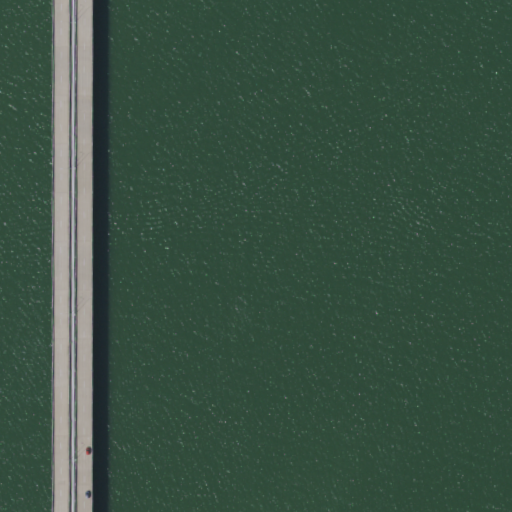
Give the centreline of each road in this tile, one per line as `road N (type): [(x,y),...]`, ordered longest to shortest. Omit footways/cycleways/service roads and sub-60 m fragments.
road 1 (primary): [(68,0),(70,511)]
road 2 (primary): [(93,511),(92,0)]
